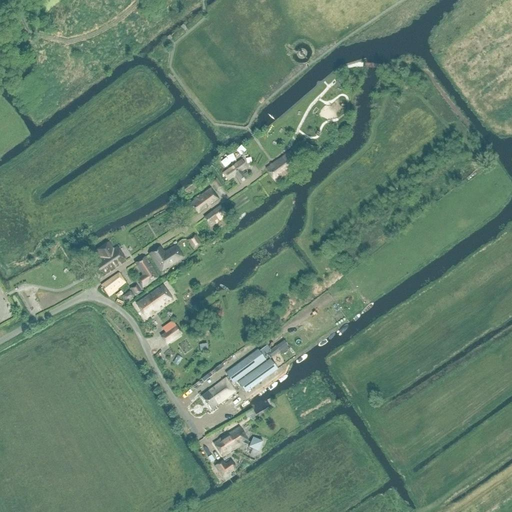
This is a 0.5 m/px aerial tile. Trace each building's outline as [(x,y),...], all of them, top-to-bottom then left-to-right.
[(291,151),(266,169),(276,182),(300,164),(291,151)] [(246,168),(241,161),(222,174),(227,181),(234,176),(240,184),(248,178),(244,172),(242,173),(241,172),(246,168)] [(217,178),(210,182),(216,191),(222,187),(217,178)] [(197,214),(218,199),(211,189),(190,204),(197,214)] [(220,206),(204,219),(210,228),(227,215),(220,206)] [(194,235),(187,240),(193,250),(200,244),(194,235)] [(95,252),(99,259),(90,266),(99,279),(124,261),(115,248),(113,249),(108,242),(95,252)] [(160,247),(149,254),(160,271),(183,257),(175,245),(164,253),(160,247)] [(158,278),(145,257),(136,263),(144,275),(137,279),(142,288),(158,278)] [(124,283),(117,273),(101,284),(109,296),(117,289),(116,288),(124,283)] [(136,285),(130,289),(135,297),(141,292),(136,285)] [(146,318),(171,299),(162,286),(137,305),(146,318)] [(129,291),(122,297),(127,302),(134,297),(129,291)] [(166,344),(181,334),(176,326),(161,336),(166,344)] [(269,359),(287,346),(283,341),(265,354),(269,359)] [(257,349),(242,361),(227,371),(225,373),(233,385),(265,361),(257,349)] [(182,362),(185,353),(179,351),(176,361),(182,362)] [(269,359),(237,382),(246,394),(278,370),(270,359),(269,359)] [(202,385),(208,381),(204,376),(198,380),(202,385)] [(211,410),(235,391),(226,378),(201,397),(211,410)] [(249,446),(248,448),(258,452),(262,442),(252,438),(250,443),(246,441),(247,441),(239,428),(214,443),(222,456),(243,444),(249,446)] [(215,466),(223,477),(237,468),(232,461),(225,466),(222,461),(215,466)]
